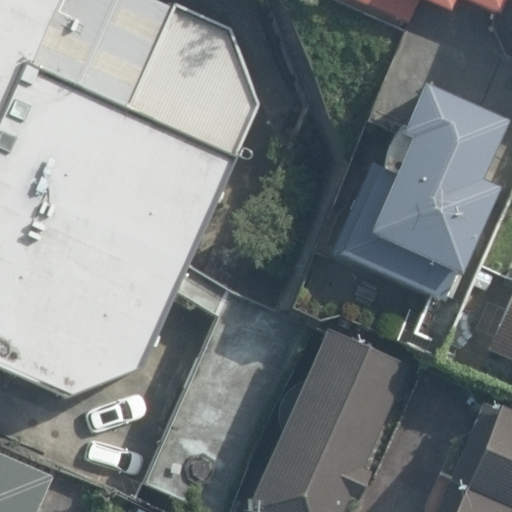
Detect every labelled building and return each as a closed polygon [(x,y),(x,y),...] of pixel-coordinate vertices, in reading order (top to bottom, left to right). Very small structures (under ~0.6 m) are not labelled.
[(0,0),(0,371),(73,404),(146,373),(263,107),(231,30),(178,6),(177,10),(153,0),(0,0)] [(499,0),(390,0),(483,39),(499,0)] [(508,136),(415,92),(343,243),(436,287),(508,136)] [(229,511),(312,327),(232,292),(146,487),(203,511),(229,511)] [(511,316),(496,352),(511,358),(511,316)] [(337,511),(410,360),(332,323),(246,503),(264,511),(337,511)] [(511,413),(484,401),(450,475),(511,503),(511,413)] [(41,511),(56,479),(0,453),(0,511),(41,511)] [(511,511),(511,503),(450,475),(432,511),(511,511)]
